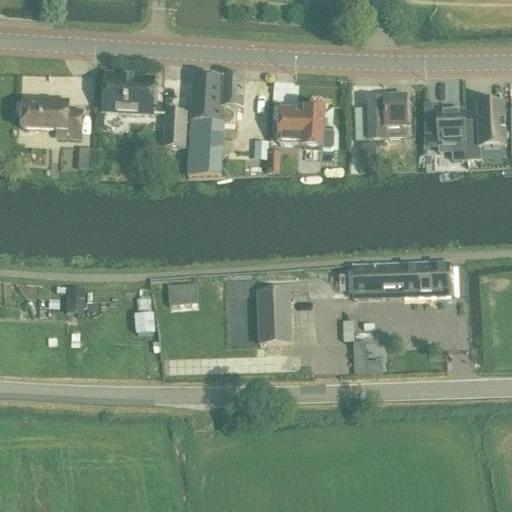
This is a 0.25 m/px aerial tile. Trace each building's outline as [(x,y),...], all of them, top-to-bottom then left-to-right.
[(123,80),(120,76),(111,76),(108,81),(106,81),(104,115),(97,115),(96,131),(104,132),(105,116),(153,119),(155,81),(123,80)] [(221,93),(222,83),(195,80),(188,181),(221,180),(221,179),(224,128),(210,127),(211,109),(214,109),(215,93),(221,93)] [(238,114),(243,114),(245,81),(222,80),(222,83),(221,93),(215,93),(214,109),(211,109),(210,127),(224,128),(237,128),(238,114)] [(386,143),(385,99),(384,99),(384,101),(366,102),(368,145),(387,144),(387,143),(386,143)] [(386,143),(387,143),(408,142),(407,99),(385,99),(386,143)] [(68,115),(68,106),(24,104),(22,132),(57,134),(57,141),(81,142),(82,116),(68,115)] [(439,107),(426,108),(426,125),(438,125),(439,157),(452,157),(452,166),(467,165),(466,130),(466,116),(453,116),(453,113),(441,113),(441,117),(439,117),(439,107)] [(325,114),(320,108),(311,108),(306,113),(305,113),(305,114),(280,113),(278,148),(303,149),(303,152),(323,154),(323,153),(331,153),(333,151),(334,139),(331,136),(325,135),(326,114),(325,114)] [(479,129),(466,130),(467,165),(482,165),(481,152),(507,151),(505,108),(478,109),(479,129)] [(186,153),(188,117),(166,115),(164,151),(186,153)] [(255,144),(254,163),(268,164),(269,145),(255,144)] [(93,174),(94,151),(80,151),(79,174),(93,174)] [(281,174),(282,158),(270,157),(269,173),(281,174)] [(385,297),(405,296),(405,301),(451,300),(450,266),(350,270),(351,302),(385,301),(385,297)] [(170,310),(199,308),(197,288),(168,290),(170,310)] [(82,317),(83,293),(67,292),(66,316),(82,317)] [(292,347),(290,297),(227,299),(228,349),(260,347),(260,348),(292,347)]
